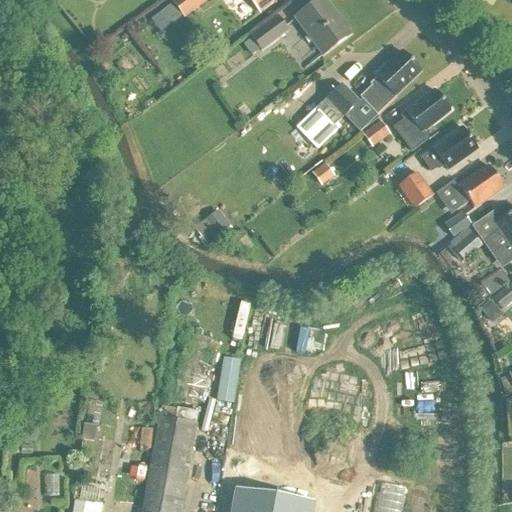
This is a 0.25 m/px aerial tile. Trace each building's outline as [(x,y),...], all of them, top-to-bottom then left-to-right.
[(173,0),(170,3),(183,20),(209,0),(173,0)] [(246,0),(258,15),(278,0),(246,0)] [(321,0),(320,0),(293,21),(321,58),(349,37),(321,0)] [(277,17),(249,38),(261,54),(288,33),(277,17)] [(420,74),(401,54),(374,79),(375,80),(368,87),(370,89),(358,100),(376,118),(394,100),(393,99),(420,74)] [(359,103),(341,85),(315,110),(333,129),(359,103)] [(404,113),(405,115),(400,119),(403,123),(393,131),(411,153),(426,140),(421,134),(449,112),(431,91),(404,113)] [(371,150),(389,136),(379,123),(361,137),(371,150)] [(431,149),(433,151),(426,156),(435,170),(442,165),(447,173),(476,153),(460,129),(431,149)] [(329,164),(317,171),(325,185),(337,178),(329,164)] [(459,190),(452,194),(462,208),(468,203),(473,211),(503,191),(487,168),(457,188),(459,190)] [(432,197),(417,174),(397,188),(412,211),(432,197)] [(214,237),(232,226),(222,211),(204,222),(214,237)] [(511,212),(494,226),(497,231),(488,237),(507,264),(511,260),(511,212)] [(442,227),(451,240),(470,227),(460,214),(442,227)] [(463,263),(481,248),(470,235),(452,251),(463,263)] [(501,312),(511,303),(511,283),(491,300),(501,312)] [(183,511),(186,495),(199,428),(159,421),(143,511),(183,511)]
